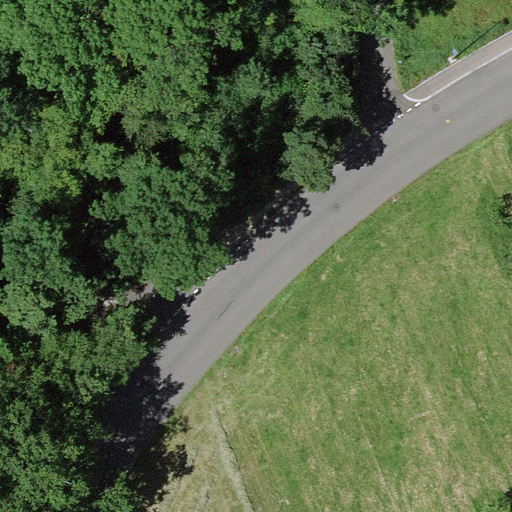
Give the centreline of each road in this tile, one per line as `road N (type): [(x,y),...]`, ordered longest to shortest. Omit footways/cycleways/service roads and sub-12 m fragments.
road 1 (tertiary): [(49,511),(147,370),(255,261),(398,148),(511,83)]
road 2 (track): [(398,148),(377,0)]
